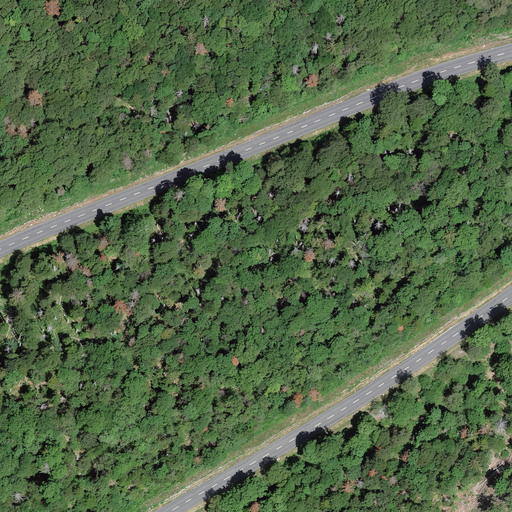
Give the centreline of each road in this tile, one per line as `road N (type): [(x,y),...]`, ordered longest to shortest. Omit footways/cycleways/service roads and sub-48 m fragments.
road 1 (secondary): [(511,51),(395,87),(0,249)]
road 2 (secondary): [(170,511),(511,295)]
